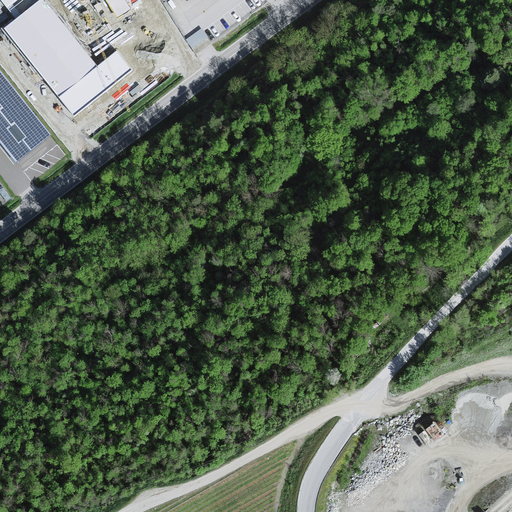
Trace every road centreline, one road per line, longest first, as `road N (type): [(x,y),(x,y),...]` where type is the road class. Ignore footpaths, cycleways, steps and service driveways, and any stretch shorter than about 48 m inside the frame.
road 1 (tertiary): [(0,232),(306,0)]
road 2 (unclassified): [(511,241),(363,405),(312,475),(307,511)]
road 3 (track): [(363,405),(320,413),(199,482),(119,511)]
